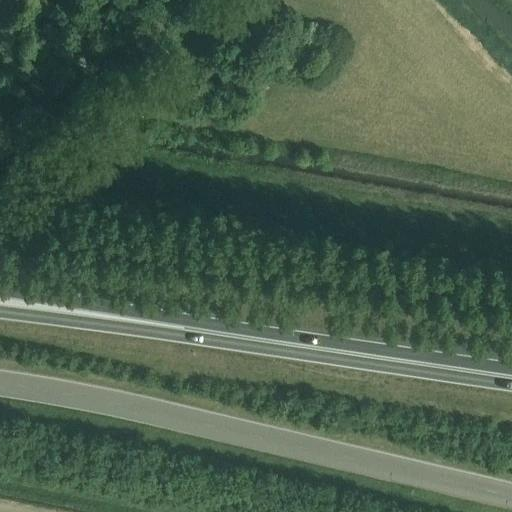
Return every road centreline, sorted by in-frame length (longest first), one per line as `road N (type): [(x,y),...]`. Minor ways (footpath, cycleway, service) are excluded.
road 1 (trunk): [(324,349),(0,290)]
road 2 (trunk): [(0,312),(324,349)]
road 3 (trunk): [(511,380),(324,349)]
road 4 (track): [(0,474),(182,511)]
